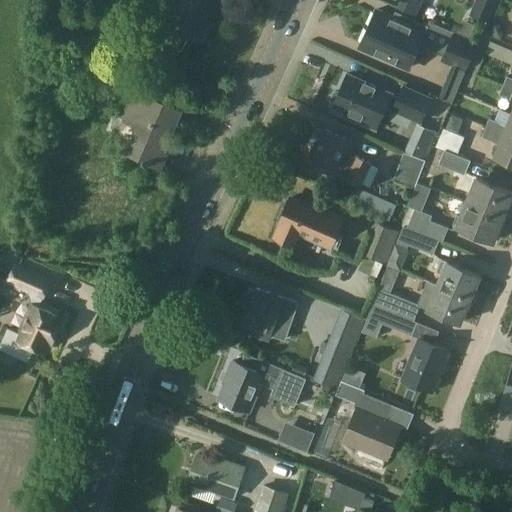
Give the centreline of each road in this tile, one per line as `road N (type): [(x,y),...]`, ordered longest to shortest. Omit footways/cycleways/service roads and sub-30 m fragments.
road 1 (secondary): [(77,511),(122,383),(296,0)]
road 2 (residential): [(511,476),(461,463),(444,429),(511,272)]
